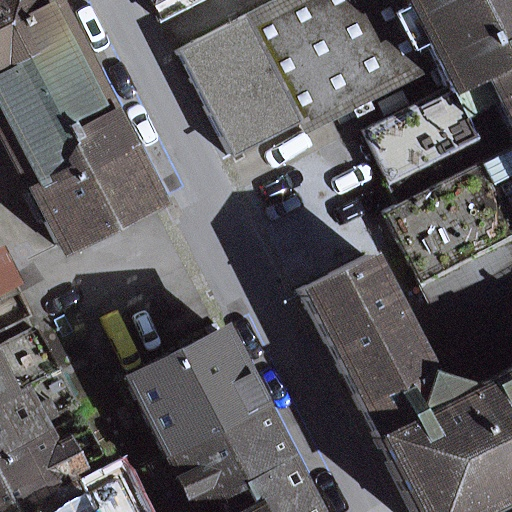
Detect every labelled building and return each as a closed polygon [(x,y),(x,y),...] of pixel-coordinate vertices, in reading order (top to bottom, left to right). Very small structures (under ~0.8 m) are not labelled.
[(107,116),(47,0),(0,0),(0,137),(29,194),(68,174),(64,165),(73,143),(69,135),(107,116)] [(199,0),(147,0),(158,22),(199,0)] [(332,119),(433,68),(397,0),(275,0),(174,52),(228,158),(327,108),(332,119)] [(511,0),(397,0),(433,68),(444,89),(445,92),(511,56),(511,0)] [(461,115),(490,99),(511,142),(511,56),(445,92),(444,89),(360,131),(386,182),(473,138),(461,115)] [(29,194),(56,248),(150,200),(107,116),(69,135),(73,143),(64,165),(68,174),(29,194)] [(511,145),(380,212),(417,282),(511,232),(511,145)] [(511,232),(417,282),(451,348),(463,352),(511,326),(511,232)] [(385,465),(408,511),(472,511),(511,492),(511,366),(466,390),(426,378),(364,257),(297,291),(385,465)] [(0,331),(27,318),(0,265),(0,331)] [(0,400),(55,373),(33,329),(0,345),(0,400)] [(217,332),(124,380),(162,455),(162,456),(257,408),(217,332)] [(0,400),(0,455),(42,435),(36,424),(71,405),(55,373),(0,400)] [(252,511),(309,511),(257,408),(162,456),(162,455),(141,466),(164,511),(192,511),(213,501),(212,498),(238,485),(252,511)] [(42,435),(48,447),(83,429),(77,417),(42,435)] [(0,511),(51,511),(75,500),(74,497),(63,475),(98,458),(83,429),(48,447),(42,435),(0,455),(0,511)] [(124,511),(108,479),(74,497),(75,500),(51,511),(124,511)] [(252,511),(238,485),(212,498),(213,501),(218,511),(252,511)] [(511,492),(472,511),(500,511),(511,506),(511,492)]
